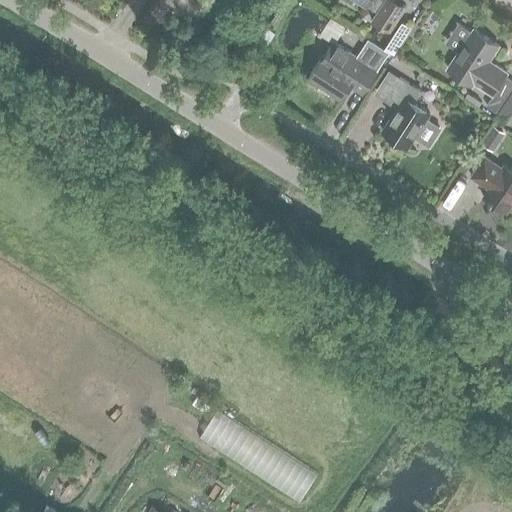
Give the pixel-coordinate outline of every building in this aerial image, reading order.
[(352,0),(366,9),(367,6),(377,13),(372,22),(388,32),(405,7),(393,0),(352,0)] [(412,29),(401,22),(384,49),(394,55),(412,29)] [(265,28),(256,43),(265,49),(274,34),(265,28)] [(511,80),(505,76),(507,73),(489,61),(499,46),(473,29),(447,69),(472,86),(474,83),(493,96),(487,106),(495,112),(511,86),(511,80)] [(321,55),(306,79),(319,87),(317,90),(327,97),(329,93),(340,101),(351,84),(364,92),(376,72),(389,53),(368,40),(356,59),(352,57),(332,43),(323,57),(321,55)] [(396,108),(380,132),(406,148),(413,137),(428,147),(441,128),(425,118),(427,115),(413,106),(422,92),(389,71),(381,82),(392,89),(385,101),(396,108)] [(511,93),(497,116),(511,126),(511,93)] [(492,151),(504,133),(493,126),(481,144),(492,151)] [(483,197),(506,212),(511,203),(511,170),(504,165),(502,168),(484,157),(471,177),(488,188),(483,197)] [(217,408),(200,436),(302,499),(319,471),(217,408)]
